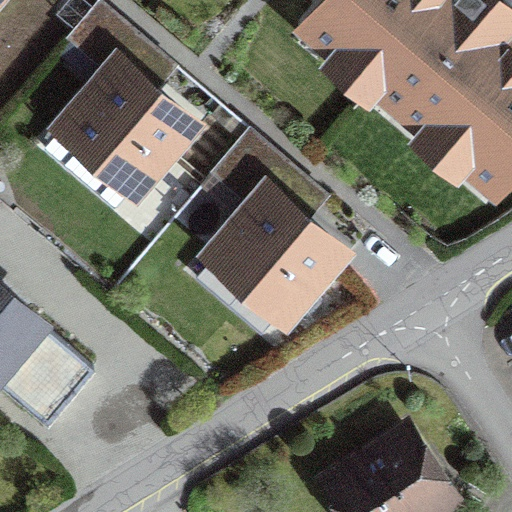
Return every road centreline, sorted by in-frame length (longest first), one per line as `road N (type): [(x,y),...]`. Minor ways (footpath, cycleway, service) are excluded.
road 1 (tertiary): [(94,511),(426,305)]
road 2 (residential): [(426,305),(511,444)]
